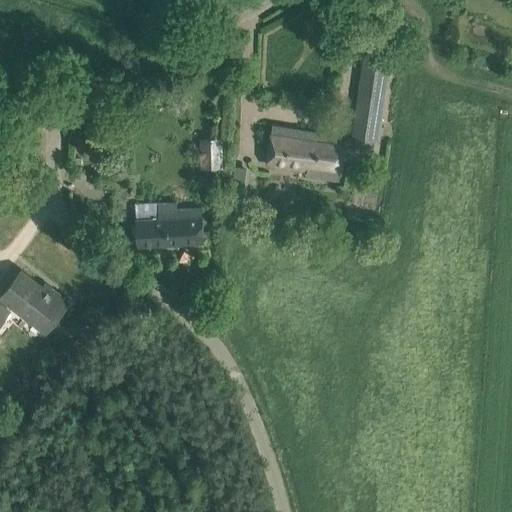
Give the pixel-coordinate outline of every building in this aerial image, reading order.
[(353,135),(377,139),(389,64),(365,60),(353,135)] [(307,176),(340,180),(345,139),(317,135),(317,131),(273,126),(267,165),(307,170),(307,176)] [(220,136),(201,137),(201,166),(220,166),(220,136)] [(100,173),(100,185),(116,186),(115,196),(127,197),(127,187),(128,187),(128,175),(100,173)] [(230,209),(242,210),(245,185),(233,184),(230,209)] [(160,218),(139,219),(140,245),(203,241),(201,208),(178,209),(177,202),(160,203),(160,218)] [(2,297),(46,331),(68,302),(53,290),(51,293),(21,271),(2,297)] [(0,321),(8,311),(0,304),(0,321)]
